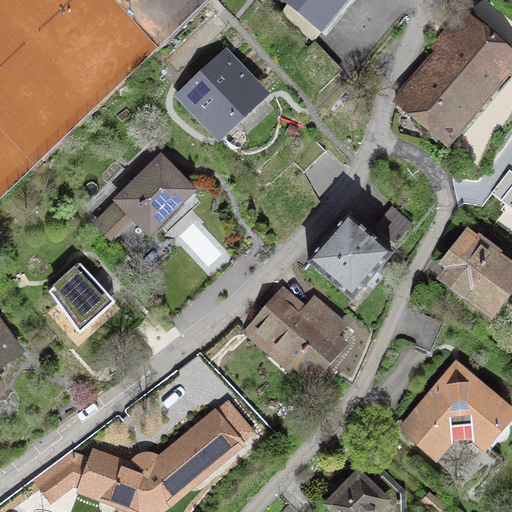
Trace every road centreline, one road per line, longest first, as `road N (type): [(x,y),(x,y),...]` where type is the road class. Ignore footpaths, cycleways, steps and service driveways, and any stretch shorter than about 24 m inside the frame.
road 1 (residential): [(0,478),(214,319),(331,195),(375,133)]
road 2 (residential): [(249,511),(357,393),(453,178),(375,133)]
road 3 (residential): [(375,133),(434,0)]
